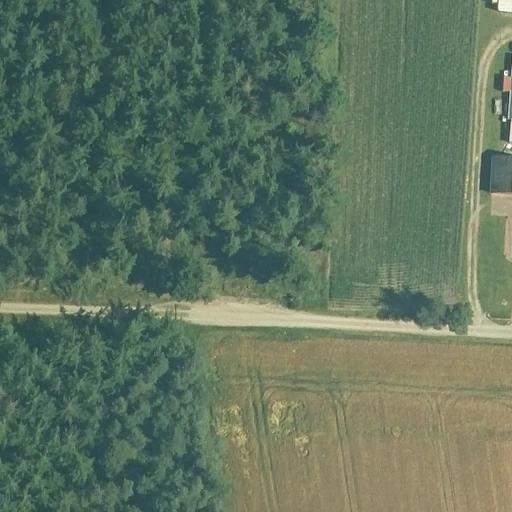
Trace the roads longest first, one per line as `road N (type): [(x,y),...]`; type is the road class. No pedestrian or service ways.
road 1 (track): [(414,330),(0,296)]
road 2 (track): [(186,0),(158,305)]
